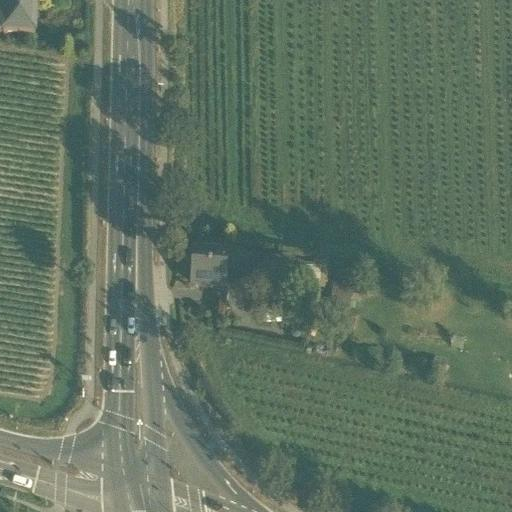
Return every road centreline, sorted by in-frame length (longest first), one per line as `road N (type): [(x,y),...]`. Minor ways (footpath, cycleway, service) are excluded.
road 1 (primary): [(131,0),(131,314)]
road 2 (primary): [(253,511),(199,455),(131,314)]
road 3 (primary): [(131,314),(139,498)]
road 4 (secondary): [(0,458),(139,498)]
